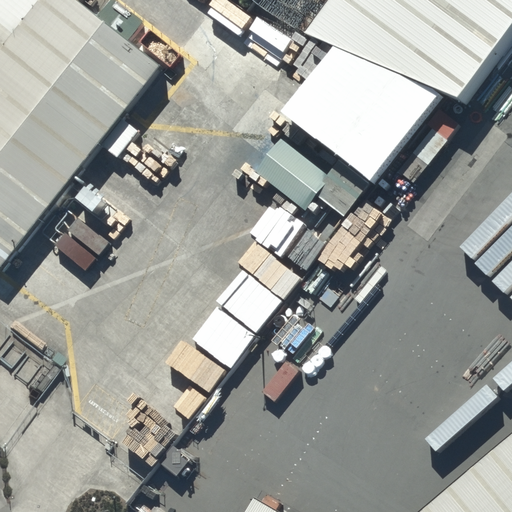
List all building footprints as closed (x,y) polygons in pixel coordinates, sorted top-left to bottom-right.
[(0,0),(0,249),(156,47),(94,0),(0,0)] [(505,0),(314,0),(297,23),(448,78),(505,0)] [(335,168),(316,191),(346,215),(373,182),(342,157),(339,161),(337,159),(332,165),(335,168)] [(511,511),(511,418),(397,511),(511,511)] [(302,511),(244,478),(223,511),(302,511)]
